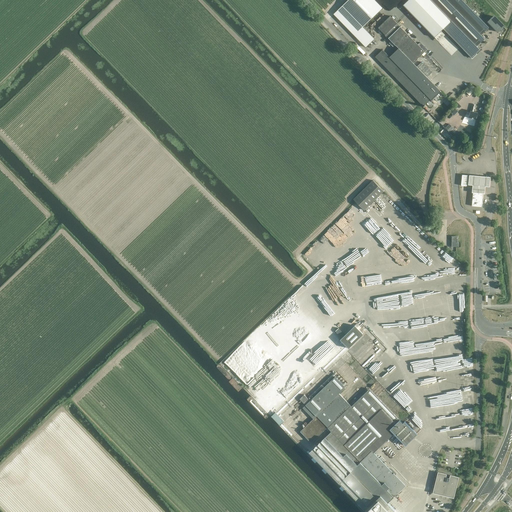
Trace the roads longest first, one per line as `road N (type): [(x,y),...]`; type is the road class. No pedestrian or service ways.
road 1 (tertiary): [(481,326),(477,227),(457,205),(451,152),(304,0)]
road 2 (unknown): [(476,76),(447,65),(393,14),(377,24),(379,45),(364,62)]
road 3 (primary): [(511,71),(505,139),(511,211)]
